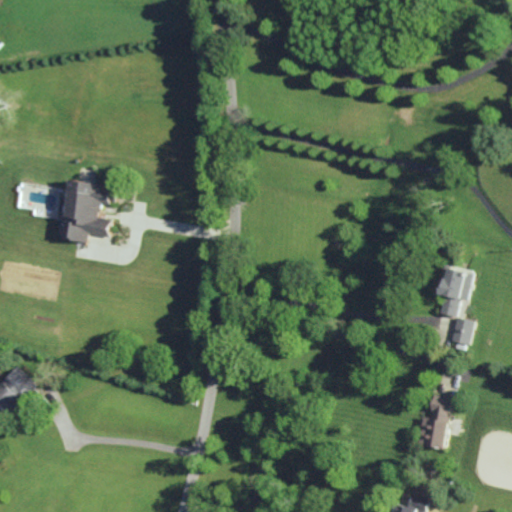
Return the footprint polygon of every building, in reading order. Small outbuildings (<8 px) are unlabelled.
[(114,220),(102,218),(104,203),(118,205),(121,187),(75,180),(69,216),(64,215),(60,237),(89,242),(90,234),(112,238),(114,220)] [(474,272),(450,268),(445,295),(447,296),(444,314),(467,318),(474,272)] [(470,345),(477,322),(460,317),(453,341),(470,345)] [(0,387),(0,407),(9,417),(40,384),(20,366),(0,387)] [(454,398),(436,396),(433,418),(424,417),(421,444),(448,448),(454,398)]
